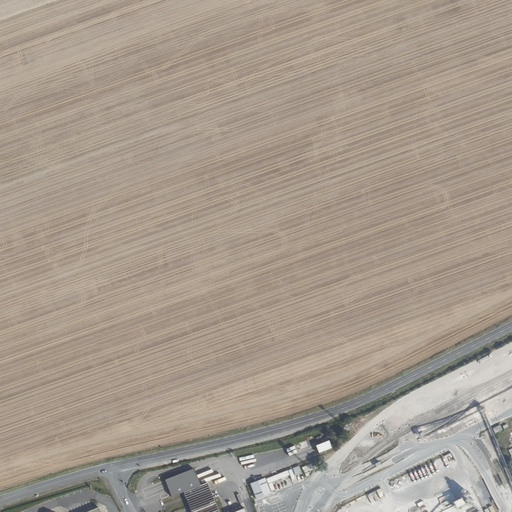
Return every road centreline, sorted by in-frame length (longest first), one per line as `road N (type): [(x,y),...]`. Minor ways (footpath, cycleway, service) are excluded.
road 1 (tertiary): [(113,466),(353,405),(511,325)]
road 2 (residential): [(317,511),(511,413)]
road 3 (unknown): [(253,511),(233,464),(221,458),(151,475),(145,494),(152,511)]
road 4 (unknown): [(318,481),(384,414),(433,387)]
